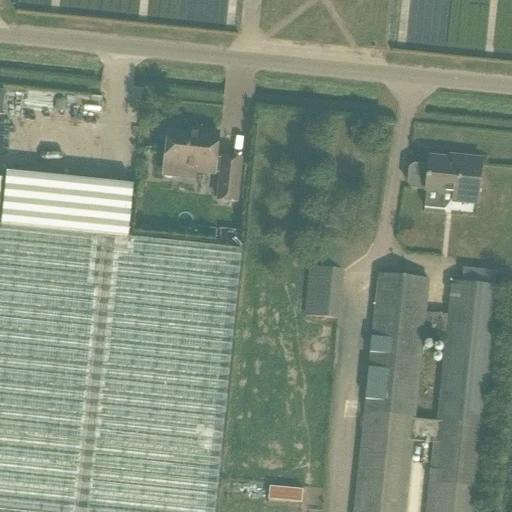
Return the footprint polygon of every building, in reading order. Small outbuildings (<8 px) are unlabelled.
[(216,159),(219,134),(198,132),(198,136),(167,133),(164,166),(194,169),(194,173),(220,176),(218,201),(236,203),(241,161),(222,159),(222,160),(216,159)] [(477,204),(482,161),(461,159),(461,162),(429,158),(428,167),(413,166),(409,170),(407,185),(411,189),(425,191),(453,193),(453,199),(453,202),(477,204)] [(128,239),(130,206),(132,186),(7,173),(1,226),(0,226),(0,511),(215,511),(242,251),(128,239)] [(445,207),(446,195),(427,193),(426,205),(445,207)] [(340,268),(343,250),(322,247),(320,265),(340,268)] [(306,298),(340,302),(343,272),(309,268),(306,298)] [(407,511),(414,443),(433,444),(426,511),(479,511),(502,289),(475,286),(475,276),(459,274),(458,283),(451,282),(448,316),(424,314),(426,301),(428,281),(379,276),(377,296),(354,511),(407,511)] [(302,491),(269,487),(267,501),(301,504),(302,491)]
